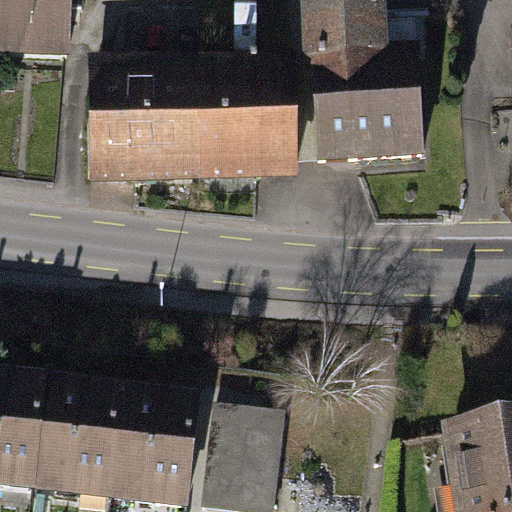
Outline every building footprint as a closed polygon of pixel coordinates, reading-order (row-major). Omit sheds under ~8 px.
[(0,0),(0,56),(56,58),(58,0),(0,0)] [(325,167),(422,160),(415,53),(380,56),(377,2),(314,6),(325,167)] [(289,66),(200,68),(202,181),(230,180),(292,179),(289,66)] [(132,183),(202,181),(200,68),(96,70),(98,183),(132,183)] [(0,486),(33,491),(46,370),(0,364),(0,486)] [(62,494),(108,499),(120,378),(46,370),(33,491),(62,494)] [(202,388),(120,378),(108,499),(133,502),(189,508),(201,403),(202,388)] [(225,511),(268,511),(280,411),(201,403),(189,508),(225,511)] [(511,511),(511,426),(435,439),(446,511),(511,511)]
